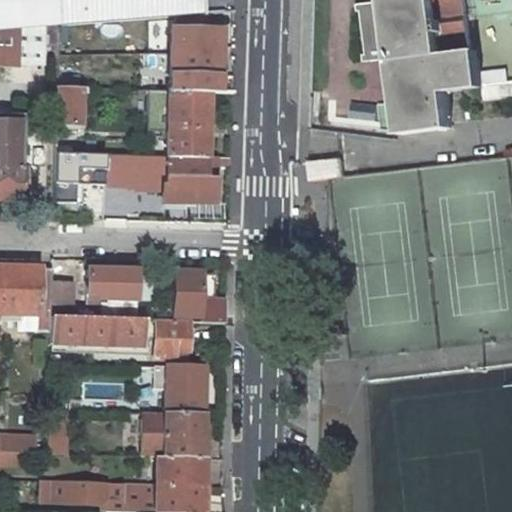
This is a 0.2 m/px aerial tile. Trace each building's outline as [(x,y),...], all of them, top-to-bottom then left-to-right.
[(0,0),(0,30),(57,26),(72,25),(175,17),(202,15),(204,15),(203,0),(0,0)] [(384,0),(385,1),(358,5),(359,11),(362,11),(367,55),(364,55),(365,62),(392,59),(402,135),(452,128),(447,92),(484,87),(483,86),(479,50),(472,51),(465,0),(384,0)] [(175,17),(175,31),(202,31),(202,15),(175,17)] [(57,26),(57,46),(56,63),(75,64),(72,25),(57,26)] [(17,66),(44,66),(45,36),(47,37),(47,46),(57,46),(57,26),(0,30),(0,66),(17,67),(17,66)] [(206,94),(230,94),(231,76),(216,76),(216,31),(202,31),(175,31),(168,31),(167,49),(162,49),(162,58),(167,59),(166,93),(206,94)] [(484,87),(485,101),(511,97),(511,82),(483,86),(484,87)] [(55,88),(54,126),(77,127),(78,96),(83,96),(83,90),(55,88)] [(205,158),(206,94),(166,93),(165,157),(205,158)] [(329,104),(329,124),(344,124),(344,104),(329,104)] [(0,201),(21,201),(22,171),(17,171),(17,119),(0,119),(0,201)] [(104,156),(52,154),(52,204),(74,204),(75,170),(88,171),(88,186),(103,186),(103,184),(104,156)] [(215,166),(228,167),(228,158),(205,158),(165,157),(104,156),(103,184),(135,185),(134,188),(162,189),(162,202),(213,203),(215,166)] [(310,163),(312,181),(328,179),(344,177),(342,159),(310,163)] [(50,270),(0,268),(0,315),(27,316),(27,332),(48,333),(48,318),(50,283),(50,270)] [(136,301),(136,276),(136,271),(84,271),(85,297),(97,297),(97,301),(108,301),(108,320),(134,321),(135,302),(136,302),(136,301)] [(187,317),(187,321),(187,325),(223,325),(224,300),(199,300),(200,273),(173,272),(172,292),(172,309),(171,316),(187,317)] [(150,276),(136,276),(136,301),(150,301),(150,276)] [(71,284),(50,283),(48,318),(69,319),(71,284)] [(97,297),(85,297),(84,305),(97,305),(97,301),(97,297)] [(48,318),(48,333),(48,345),(142,349),(142,339),(142,321),(134,321),(108,320),(69,319),(48,318)] [(173,348),(187,348),(187,325),(187,321),(171,321),(142,321),(142,339),(147,339),(153,339),(152,362),(173,362),(173,348)] [(61,357),(48,356),(48,365),(60,365),(61,365),(61,357)] [(48,365),(47,391),(60,391),(60,365),(48,365)] [(163,414),(201,415),(202,369),(133,367),(133,379),(157,380),(158,374),(164,374),(163,414)] [(65,413),(47,413),(47,424),(65,424),(65,413)] [(195,440),(201,440),(201,415),(163,414),(140,414),(139,458),(157,459),(201,460),(205,461),(205,446),(195,446),(195,440)] [(44,454),(65,455),(66,426),(45,425),(44,454)] [(0,452),(35,454),(35,438),(0,436),(0,452)] [(200,473),(201,460),(157,459),(156,487),(200,488),(200,473)] [(100,505),(106,504),(124,505),(123,511),(201,511),(202,500),(202,488),(200,488),(156,487),(50,482),(49,502),(92,503),(92,504),(100,505)]
